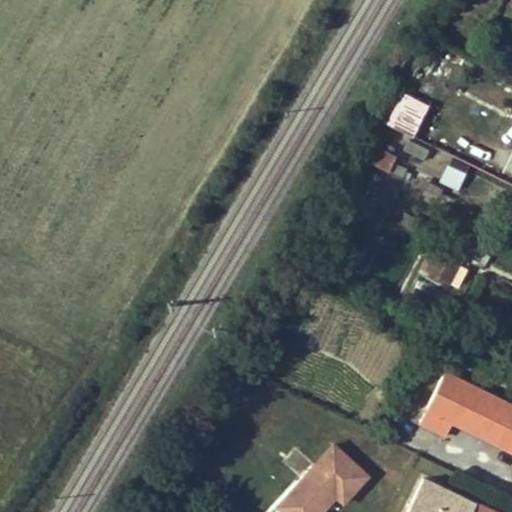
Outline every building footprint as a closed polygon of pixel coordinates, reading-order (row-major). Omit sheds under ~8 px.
[(437,83),(423,76),(407,108),(420,115),(437,83)] [(425,159),(430,149),(409,139),(405,148),(425,159)] [(388,171),(396,155),(377,146),(370,161),(388,171)] [(457,189),(464,169),(444,161),(437,181),(457,189)] [(469,244),(463,259),(481,267),(488,252),(469,244)] [(434,249),(424,270),(449,281),(459,260),(434,249)] [(511,404),(445,371),(424,413),(419,422),(445,435),(452,422),(467,429),(471,421),(511,441),(511,404)] [(467,429),(511,451),(511,441),(471,421),(467,429)] [(316,464),(301,480),(277,505),(284,511),(321,511),(337,495),(343,501),(368,474),(336,444),(316,464)] [(297,446),(282,462),(301,480),(316,464),(297,446)] [(421,475),(402,511),(468,511),(474,502),(421,475)] [(269,511),(258,501),(250,510),(251,511),(269,511)]
